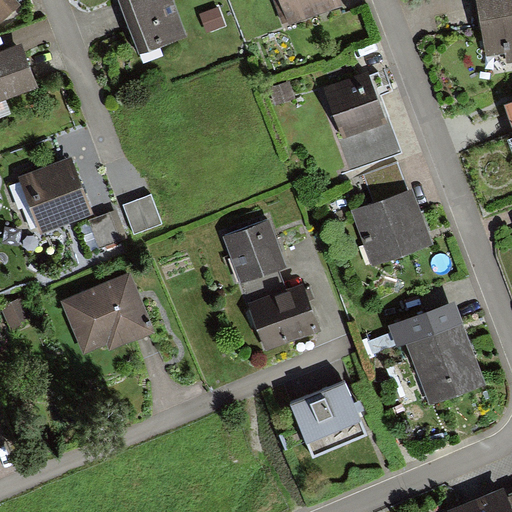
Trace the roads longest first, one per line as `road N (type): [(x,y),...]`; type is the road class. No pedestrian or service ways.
road 1 (residential): [(0,492),(341,348)]
road 2 (residential): [(511,340),(382,0)]
road 3 (residential): [(52,0),(122,185)]
road 4 (residential): [(340,511),(499,445),(511,429)]
